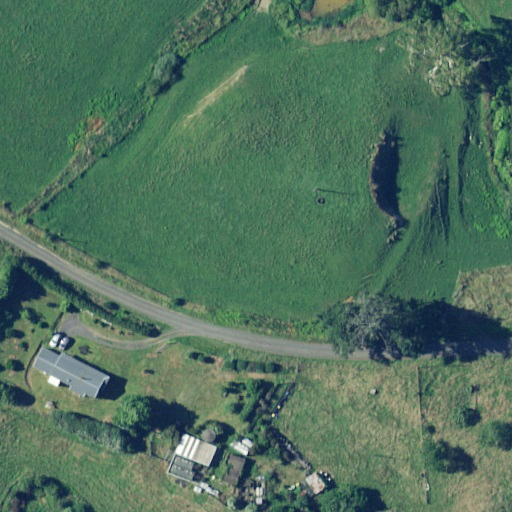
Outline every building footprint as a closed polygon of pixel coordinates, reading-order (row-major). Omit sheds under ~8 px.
[(61,356),(42,345),(31,366),(49,375),(46,381),(57,386),(60,381),(69,386),(67,389),(83,397),(85,393),(93,397),(106,373),(63,351),(61,356)] [(216,447),(182,433),(175,452),(208,466),(216,447)] [(235,439),(230,446),(244,455),(253,441),(245,435),(240,442),(235,439)] [(245,459),(228,452),(223,466),(226,467),(221,480),(234,485),(245,459)] [(195,461),(174,453),(167,473),(198,484),(202,473),(192,469),(195,461)] [(324,487),(314,472),(305,479),(315,493),(324,487)] [(309,498),(300,482),(286,490),(295,506),(309,498)]
